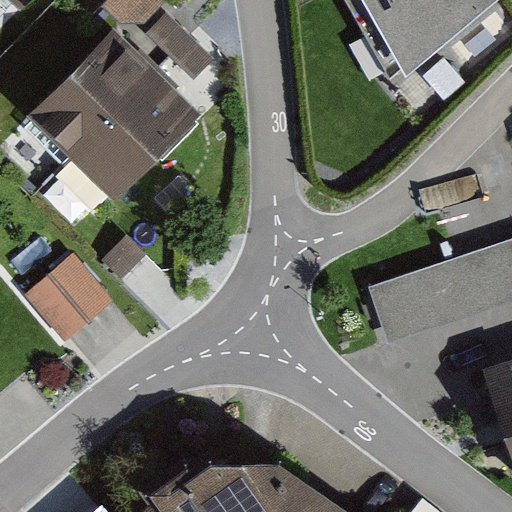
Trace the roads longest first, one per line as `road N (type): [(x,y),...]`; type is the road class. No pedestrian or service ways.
road 1 (residential): [(235,300),(308,372),(491,511)]
road 2 (residential): [(235,300),(280,263),(262,0)]
road 3 (residential): [(0,499),(235,300)]
